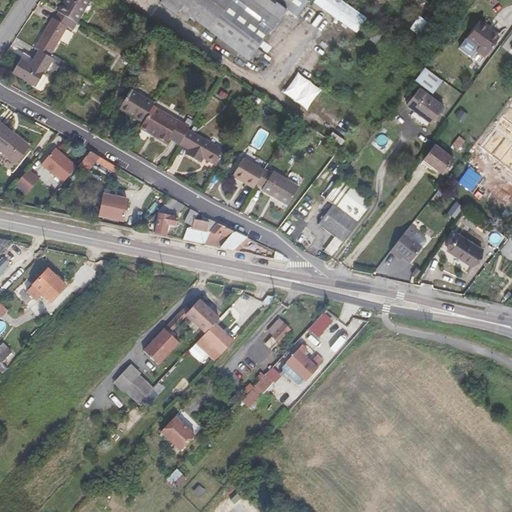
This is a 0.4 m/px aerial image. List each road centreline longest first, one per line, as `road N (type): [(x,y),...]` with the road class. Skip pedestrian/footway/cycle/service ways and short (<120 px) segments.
road 1 (residential): [(299,281),(303,264),(278,243),(0,92)]
road 2 (primary): [(299,281),(0,219)]
road 3 (primary): [(482,321),(299,281)]
road 4 (unknown): [(206,262),(109,371),(106,401)]
